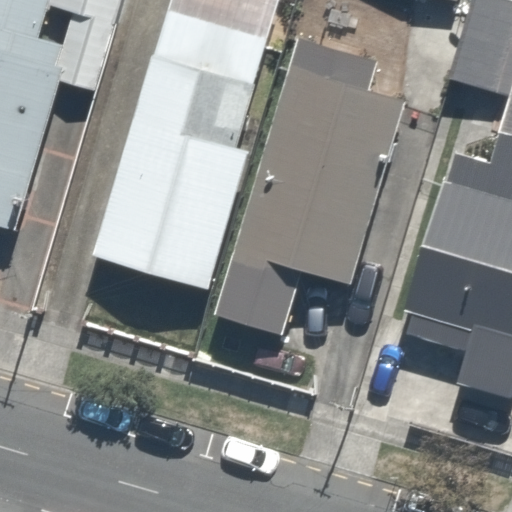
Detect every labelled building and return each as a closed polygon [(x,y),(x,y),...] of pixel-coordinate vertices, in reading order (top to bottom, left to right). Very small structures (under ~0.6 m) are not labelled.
[(0,0),(0,227),(38,237),(72,91),(114,100),(137,0),(0,0)] [(239,149),(283,0),(170,0),(93,258),(207,292),(250,152),(239,149)] [(511,0),(472,0),(449,78),(511,96),(511,0)] [(367,89),(376,61),(297,38),(214,314),(283,335),(302,270),(350,285),(405,101),(367,89)] [(491,163),(454,151),(405,309),(413,312),(407,332),(466,350),(456,383),(511,400),(511,135),(500,132),(491,163)]
